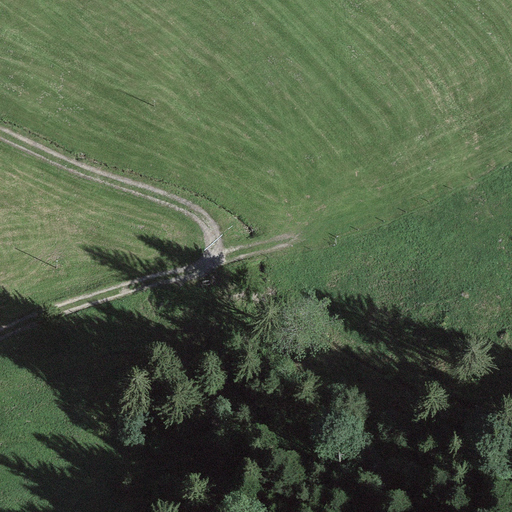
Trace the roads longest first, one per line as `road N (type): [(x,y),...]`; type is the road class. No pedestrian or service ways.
road 1 (track): [(0,132),(195,210),(207,223),(215,263)]
road 2 (track): [(0,337),(215,263)]
